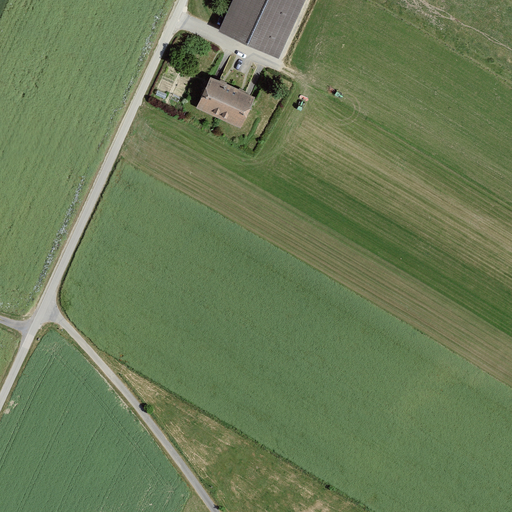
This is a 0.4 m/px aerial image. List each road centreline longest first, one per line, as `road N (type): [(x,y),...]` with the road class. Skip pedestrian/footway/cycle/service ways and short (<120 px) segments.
road 1 (unclassified): [(182,0),(46,303)]
road 2 (unclassified): [(215,511),(141,409),(46,303)]
